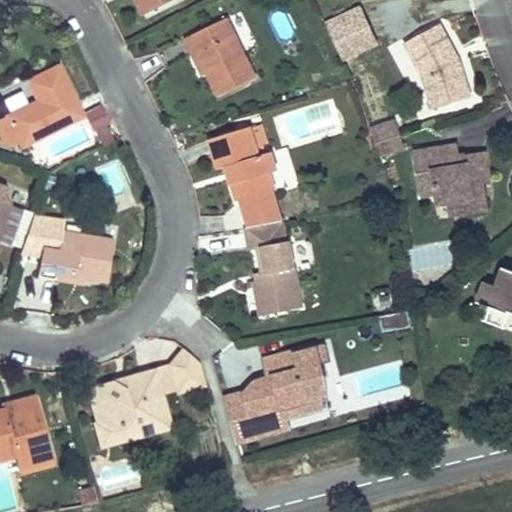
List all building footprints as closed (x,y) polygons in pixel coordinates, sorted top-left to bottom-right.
[(136,0),(143,14),(152,11),(146,0),(136,0)] [(146,0),(152,11),(172,0),(146,0)] [(324,19),(341,60),(379,45),(363,4),(324,19)] [(206,72),(218,97),(256,79),(227,18),(184,38),(192,54),(196,51),(206,72)] [(467,89),(459,62),(452,64),(448,56),(454,52),(439,24),(404,43),(421,76),(433,110),(456,102),(453,93),(467,89)] [(202,74),(206,72),(196,51),(192,54),(202,74)] [(454,52),(448,56),(452,64),(459,62),(454,52)] [(33,108),(31,103),(5,116),(6,117),(0,119),(0,142),(10,146),(18,142),(21,148),(83,117),(58,66),(26,81),(36,101),(38,105),(33,108)] [(456,102),(470,98),(467,89),(453,93),(456,102)] [(380,157),(406,150),(396,117),(370,125),(380,157)] [(231,184),(237,201),(275,190),(270,173),(277,171),(272,152),(266,153),(259,156),(253,136),(250,126),(209,140),(218,169),(226,167),(236,164),(241,181),(231,184)] [(259,156),(266,153),(261,134),(253,136),(259,156)] [(459,157),(457,146),(442,148),(444,161),(459,159),(459,157)] [(413,153),(421,196),(437,193),(439,204),(448,203),(460,201),(462,215),(486,211),(482,184),(489,183),(484,153),(459,157),(459,159),(444,161),(442,148),(413,153)] [(231,184),(241,181),(236,164),(226,167),(231,184)] [(451,217),(462,215),(460,201),(448,203),(451,217)] [(22,210),(8,205),(0,227),(0,242),(10,245),(22,210)] [(106,281),(112,241),(62,232),(63,221),(32,216),(22,247),(19,253),(40,256),(37,277),(54,279),(55,273),(83,277),(106,281)] [(254,281),(261,316),(302,307),(289,242),(285,242),(281,222),(245,229),(249,250),(257,249),(261,272),(262,279),(257,280),(254,281)] [(412,247),(414,268),(446,266),(444,244),(412,247)] [(511,271),(503,268),(497,287),(485,283),(478,302),(483,304),(482,308),(490,310),(491,307),(509,314),(510,311),(511,312),(511,271)] [(54,279),(82,284),(83,277),(55,273),(54,279)] [(393,292),(373,294),(375,311),(394,309),(393,292)] [(504,328),(509,314),(491,307),(490,310),(482,308),(483,304),(478,302),(473,301),(468,315),(504,328)] [(409,311),(380,311),(380,331),(410,330),(409,311)] [(269,379),(270,380),(265,387),(245,393),(256,433),(288,424),(286,419),(283,408),(327,396),(324,376),(317,349),(297,355),(296,352),(264,360),(269,379)] [(183,350),(168,366),(175,389),(176,394),(189,391),(185,376),(197,362),(183,350)] [(189,391),(206,386),(205,381),(201,366),(197,362),(185,376),(189,391)] [(168,366),(155,370),(161,393),(175,389),(168,366)] [(122,427),(126,440),(166,429),(170,424),(161,393),(155,370),(130,376),(133,388),(125,390),(111,382),(98,386),(90,400),(96,423),(110,431),(122,427)] [(125,390),(133,388),(130,376),(111,382),(125,390)] [(269,379),(255,383),(245,393),(265,387),(270,380),(269,379)] [(90,400),(98,386),(87,389),(90,400)] [(286,419),(328,408),(327,396),(283,408),(286,419)] [(4,415),(38,406),(35,397),(2,406),(3,410),(4,415)] [(48,447),(38,406),(4,415),(3,410),(0,410),(0,459),(14,456),(48,447)] [(257,439),(290,430),(288,424),(256,433),(257,439)] [(122,427),(110,431),(126,440),(122,427)] [(14,456),(19,474),(54,465),(48,447),(14,456)] [(97,503),(92,486),(77,491),(81,506),(97,503)]
